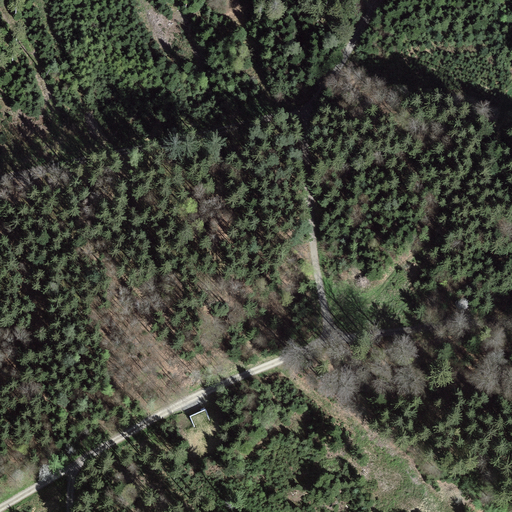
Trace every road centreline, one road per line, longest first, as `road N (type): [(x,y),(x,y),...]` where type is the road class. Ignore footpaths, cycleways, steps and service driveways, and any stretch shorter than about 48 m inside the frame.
road 1 (track): [(0,176),(304,113)]
road 2 (track): [(304,113),(328,340)]
road 3 (track): [(191,396),(0,508)]
road 4 (track): [(328,340),(511,323)]
road 5 (track): [(191,396),(328,340)]
road 6 (track): [(376,0),(304,113)]
